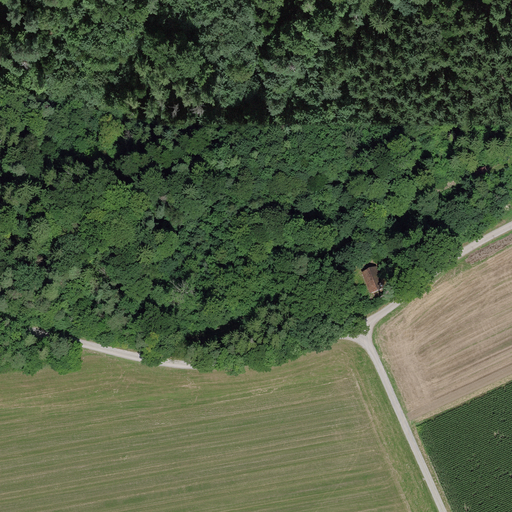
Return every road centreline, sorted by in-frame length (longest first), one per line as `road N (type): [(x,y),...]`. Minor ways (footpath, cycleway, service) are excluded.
road 1 (track): [(511,227),(447,262),(362,327),(233,364),(136,356),(0,318)]
road 2 (track): [(362,327),(443,511)]
